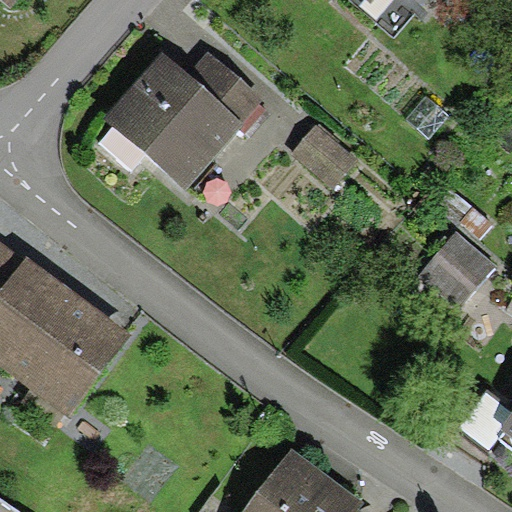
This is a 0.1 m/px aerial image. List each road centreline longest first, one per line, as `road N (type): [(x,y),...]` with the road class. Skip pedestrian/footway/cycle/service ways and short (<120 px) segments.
road 1 (residential): [(20,171),(503,511)]
road 2 (residential): [(160,0),(20,171)]
